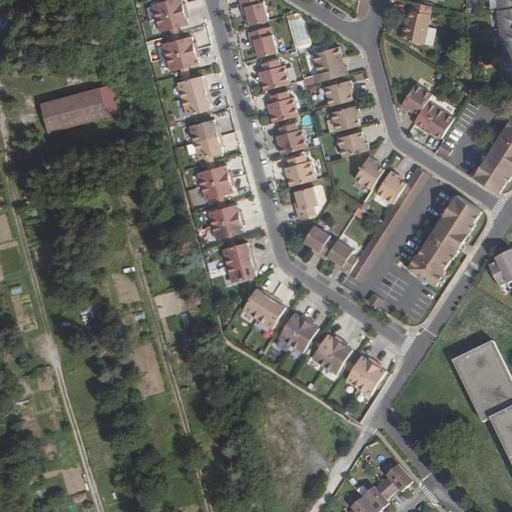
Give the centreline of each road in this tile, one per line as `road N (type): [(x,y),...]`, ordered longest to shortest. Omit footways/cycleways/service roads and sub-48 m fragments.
road 1 (residential): [(212,0),(286,275),(419,352)]
road 2 (track): [(102,511),(0,120)]
road 3 (track): [(135,250),(211,511)]
road 4 (residential): [(371,42),(395,139),(507,214)]
road 5 (residential): [(507,214),(419,352)]
road 6 (residential): [(419,352),(381,412),(437,483)]
